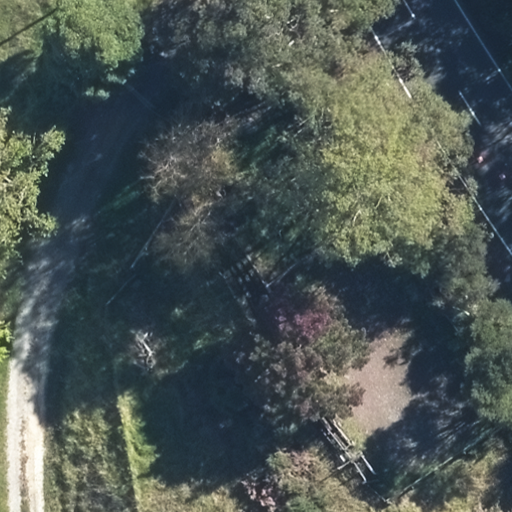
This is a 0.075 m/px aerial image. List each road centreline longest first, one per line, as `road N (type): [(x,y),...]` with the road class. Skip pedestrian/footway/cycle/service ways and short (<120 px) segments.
road 1 (track): [(44,511),(32,327),(189,0)]
road 2 (primary): [(511,171),(406,0)]
